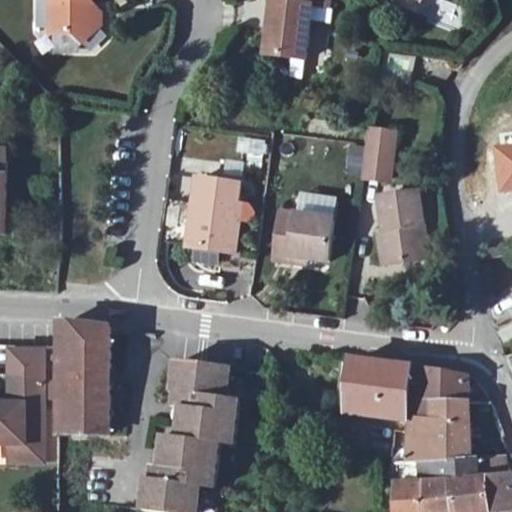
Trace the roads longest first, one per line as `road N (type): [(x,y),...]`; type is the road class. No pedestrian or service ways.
road 1 (residential): [(476,364),(453,111),(467,57),(511,27)]
road 2 (residential): [(132,318),(476,364)]
road 3 (residential): [(132,318),(161,96),(186,55),(204,0)]
road 4 (residential): [(0,308),(132,318)]
